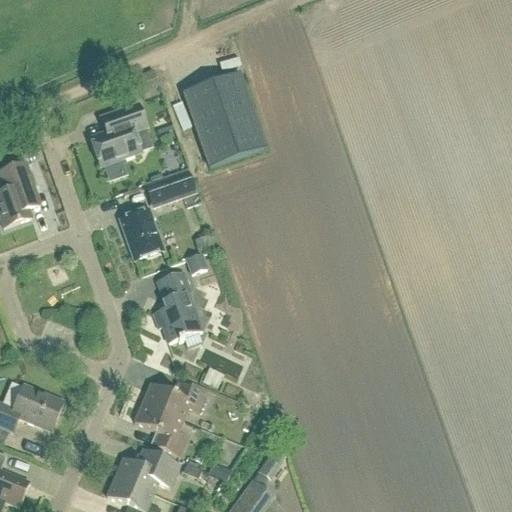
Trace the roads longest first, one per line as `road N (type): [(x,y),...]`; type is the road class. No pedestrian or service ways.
road 1 (unclassified): [(109,377),(33,347),(6,296),(5,272),(15,257),(78,235)]
road 2 (unclassified): [(0,129),(183,48)]
road 3 (track): [(186,0),(183,48),(295,0)]
road 4 (unclassified): [(109,377),(116,341),(78,235)]
road 5 (unclassified): [(52,511),(109,377)]
